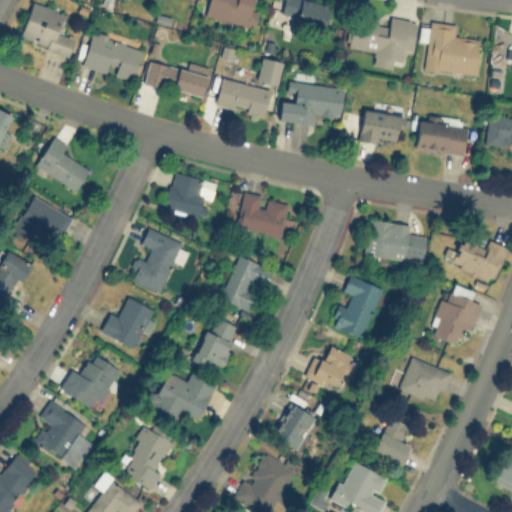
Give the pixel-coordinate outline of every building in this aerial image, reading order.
[(67,54),(72,36),(58,32),(65,11),(30,0),(17,38),(67,54)] [(206,0),(203,15),(253,26),(257,9),(249,7),(250,0),(206,0)] [(321,25),(327,0),(282,0),(279,16),(321,25)] [(414,20),(387,15),(386,20),(352,14),(347,46),(373,51),(370,64),(390,67),(391,59),(398,60),(400,48),(409,50),(414,20)] [(475,74),(479,37),(452,35),(454,23),(428,20),(427,29),(418,28),(417,39),(425,40),(422,68),(475,74)] [(140,44),(88,33),(81,66),(133,77),(140,44)] [(206,66),(186,62),(184,68),(147,60),(142,81),(199,95),(206,66)] [(268,87),(219,77),(213,103),(262,114),(268,87)] [(276,119),(308,122),(309,109),(337,112),(339,85),(286,80),(285,90),(293,91),(292,101),(278,100),(276,119)] [(399,114),(360,108),(356,137),(395,143),(399,114)] [(10,114),(0,109),(0,147),(1,148),(8,132),(3,130),(10,114)] [(460,153),(465,120),(417,113),(412,145),(460,153)] [(483,144),(511,147),(511,116),(486,114),(483,144)] [(73,189),(86,167),(60,151),(64,144),(50,135),(33,165),(73,189)] [(202,178),(171,170),(162,206),(194,214),(202,178)] [(277,234),(284,201),(262,196),(262,194),(241,190),(234,225),(277,234)] [(69,216),(31,194),(11,228),(49,251),(69,216)] [(407,222),(367,217),(362,253),(420,261),(424,235),(406,233),(407,222)] [(158,291),(179,240),(145,225),(138,242),(148,246),(142,259),(133,255),(127,268),(132,270),(129,278),(158,291)] [(445,262),(491,280),(504,246),(484,238),(483,243),(460,234),(454,252),(450,250),(445,262)] [(31,262),(1,247),(0,249),(0,299),(11,277),(21,282),(31,262)] [(270,267),(235,253),(217,297),(246,309),(256,285),(261,287),(270,267)] [(336,303),(328,325),(360,337),(380,286),(347,273),(341,289),(349,293),(344,306),(336,303)] [(471,290),(451,283),(446,300),(438,297),(425,333),(460,345),(476,302),(468,299),(471,290)] [(97,331),(130,347),(138,331),(145,335),(152,320),(147,317),(151,307),(125,295),(115,315),(106,310),(97,331)] [(236,326),(210,314),(190,360),(216,371),(236,326)] [(312,354),(303,373),(333,388),(349,354),(328,344),(321,358),(312,354)] [(117,367),(90,352),(78,373),(68,367),(56,388),(93,409),(117,367)] [(447,370),(409,354),(395,387),(434,402),(447,370)] [(196,418),(213,383),(189,371),(185,380),(166,371),(148,408),(174,420),(179,410),(196,418)] [(44,420),(30,441),(58,458),(82,421),(47,398),(36,415),(44,420)] [(293,448),(312,415),(288,401),(269,434),(293,448)] [(371,449),(398,461),(406,444),(398,440),(406,424),(387,415),(371,449)] [(119,471),(145,486),(172,442),(140,423),(131,437),(137,441),(119,471)] [(259,511),(269,511),(293,469),(261,450),(244,480),(240,478),(230,496),(259,511)] [(0,467),(0,511),(3,511),(36,471),(12,452),(0,467)] [(492,480),(511,488),(511,456),(504,453),(492,480)] [(384,476),(352,459),(340,481),(336,479),(327,496),(358,511),(376,511),(383,500),(374,495),(384,476)] [(130,511),(139,499),(106,477),(82,511),(130,511)]
